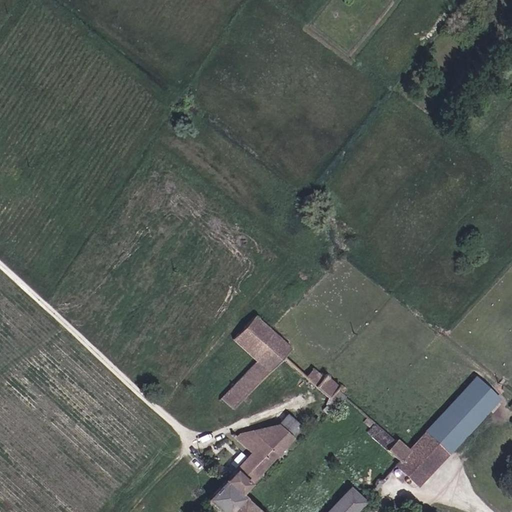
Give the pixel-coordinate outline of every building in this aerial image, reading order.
[(233,338),(251,356),(272,332),(255,316),(233,338)] [(247,371),(258,382),(290,348),(272,332),(251,356),(257,361),(247,371)] [(336,390),(339,387),(326,375),(324,376),(314,368),(305,377),(329,398),(336,390)] [(232,409),(258,382),(247,371),(221,398),(232,409)] [(395,441),(374,423),(369,429),(366,432),(399,460),(395,466),(417,487),(499,398),(476,377),(408,450),(397,439),(395,441)] [(336,390),(342,394),(347,389),(341,384),(339,387),(336,390)] [(326,405),(322,409),(327,413),(330,409),(326,405)] [(233,434),(231,435),(251,453),(226,481),(225,481),(207,500),(214,507),(222,498),(235,510),(245,499),(245,498),(240,493),(293,437),(290,435),(299,426),(287,415),(279,424),(239,434),(237,437),(233,434)] [(374,423),(367,416),(361,422),(369,429),(374,423)] [(259,511),(245,499),(235,510),(222,498),(214,507),(219,511),(354,511),(368,497),(362,491),(358,495),(350,488),(327,511),(259,511)]
